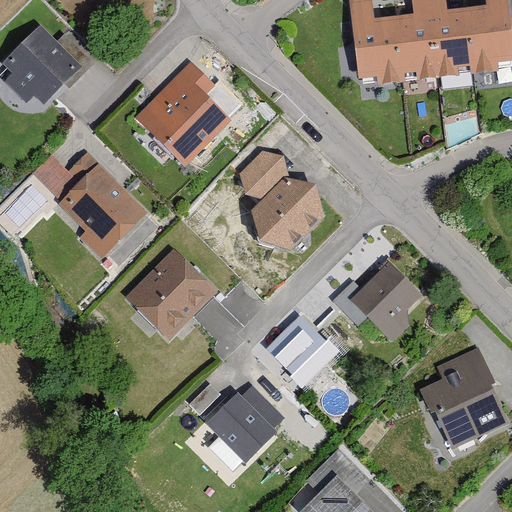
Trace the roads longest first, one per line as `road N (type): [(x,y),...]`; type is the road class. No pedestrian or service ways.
road 1 (residential): [(391,197),(235,40)]
road 2 (residential): [(511,317),(391,197)]
road 3 (residential): [(511,141),(458,159),(391,197)]
